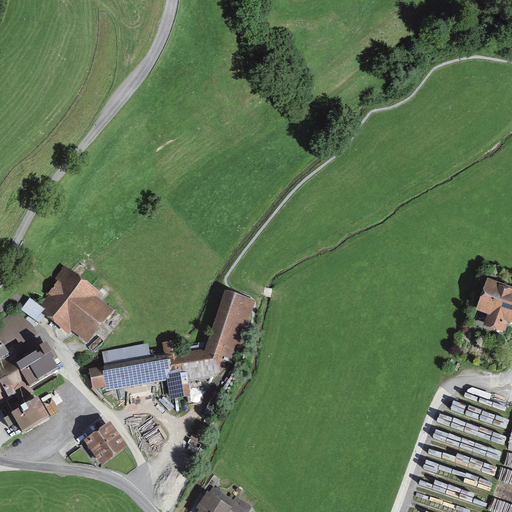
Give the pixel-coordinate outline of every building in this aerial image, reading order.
[(88,342),(110,314),(94,301),(98,296),(66,271),(59,280),(62,283),(40,311),(67,333),(71,328),(88,342)] [(511,292),(508,291),(488,284),(479,309),(492,314),(486,330),(501,335),(506,323),(511,325),(511,292)] [(106,385),(107,391),(167,382),(170,399),(190,396),(187,382),(212,380),(212,375),(221,374),(227,360),(235,363),(255,301),(225,291),(204,352),(202,344),(188,347),(189,352),(182,353),(180,341),(164,344),(165,353),(151,355),(149,344),(102,352),(105,366),(90,368),(92,387),(106,385)] [(28,330),(19,312),(0,321),(0,338),(2,343),(28,330)] [(26,387),(56,371),(50,359),(21,374),(11,357),(0,362),(0,403),(1,406),(28,391),(26,387)] [(22,435),(47,421),(37,404),(13,418),(22,435)] [(123,449),(109,429),(88,444),(102,464),(123,449)] [(215,491),(201,511),(228,511),(230,509),(234,511),(247,511),(249,509),(236,501),(235,503),(215,491)]
